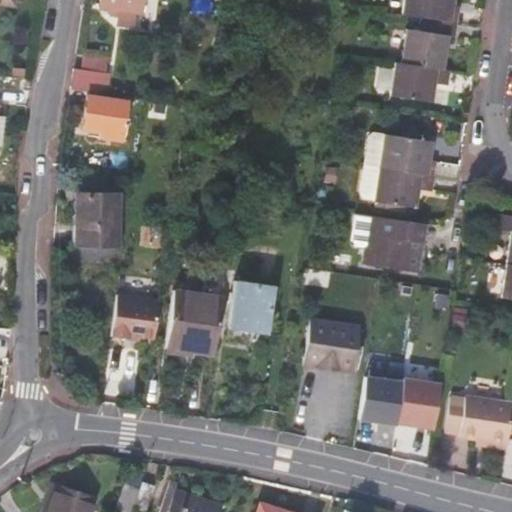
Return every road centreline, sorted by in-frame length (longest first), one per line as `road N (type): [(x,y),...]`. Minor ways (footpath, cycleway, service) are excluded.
road 1 (tertiary): [(43,424),(297,465),(489,511)]
road 2 (residential): [(43,424),(26,390),(22,216),(28,142),(62,0)]
road 3 (residential): [(508,0),(494,82),(495,116),(511,152)]
